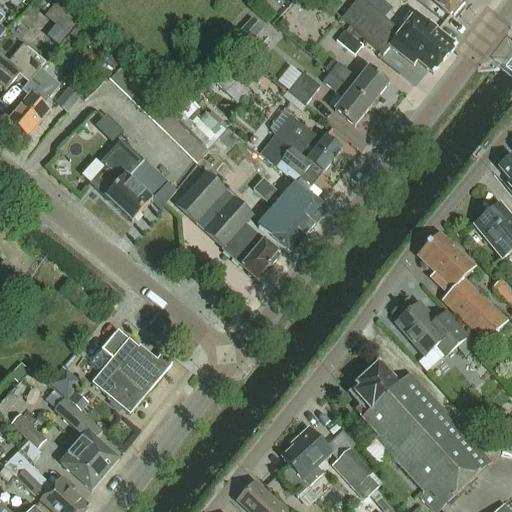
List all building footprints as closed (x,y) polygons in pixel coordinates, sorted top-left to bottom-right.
[(416,64),(430,75),(433,78),(456,49),(415,17),(400,35),(360,0),(342,22),(382,58),(389,50),(412,68),(416,64)] [(426,0),(446,17),(449,19),(465,0),(426,0)] [(77,27),(64,14),(49,28),(62,41),(77,27)] [(237,40),(247,49),(263,31),(253,22),(237,40)] [(336,45),(354,60),(363,49),(345,34),(336,45)] [(12,71),(0,61),(0,89),(4,94),(18,78),(29,86),(22,94),(29,100),(8,124),(27,140),(49,114),(43,109),(59,89),(40,73),(46,66),(29,51),(12,71)] [(225,70),(237,82),(249,70),(261,83),(263,80),(240,56),(225,70)] [(331,76),(371,109),(388,88),(368,72),(359,83),(338,67),(331,76)] [(114,92),(127,78),(120,70),(106,84),(114,92)] [(226,97),(238,84),(223,70),(211,82),(226,97)] [(288,94),(305,109),(321,90),(304,76),(288,94)] [(354,131),(371,109),(331,76),(323,85),(344,103),(334,114),(351,128),(354,131)] [(122,100),(135,86),(127,78),(114,92),(122,100)] [(130,107),(143,93),(135,86),(122,100),(130,107)] [(72,89),(55,109),(67,119),(84,99),(72,89)] [(138,115),(151,101),(143,93),(130,107),(138,115)] [(173,95),(164,103),(176,115),(185,106),(173,95)] [(145,122),(159,108),(151,101),(138,115),(145,122)] [(153,130),(167,116),(159,108),(145,122),(153,130)] [(161,138),(175,124),(167,116),(153,130),(161,138)] [(224,135),(210,120),(202,127),(216,142),(224,135)] [(303,181),(300,178),(310,165),(325,176),(343,153),(327,140),(323,145),(306,132),(293,121),(277,140),(291,152),(276,170),(298,188),(303,181)] [(169,145),(183,131),(175,124),(161,138),(169,145)] [(177,153),(191,139),(183,131),(169,145),(177,153)] [(185,161),(198,146),(191,139),(177,153),(185,161)] [(91,187),(132,226),(151,205),(161,213),(176,195),(143,165),(121,145),(100,167),(104,171),(91,187)] [(198,146),(185,161),(193,168),(206,154),(198,146)] [(511,158),(511,159),(498,171),(510,185),(507,187),(511,193),(511,158)] [(176,210),(256,282),(259,285),(280,260),(244,229),(252,219),(206,178),(176,210)] [(281,204),(283,202),(262,183),(252,195),(273,214),(259,231),(290,258),(311,233),(281,204)] [(311,233),(328,213),(296,187),(283,202),(281,204),(311,233)] [(511,222),(500,207),(474,229),(502,263),(511,254),(511,222)] [(486,347),(506,327),(463,284),(475,272),(439,237),(417,259),(435,277),(431,282),(448,299),(443,304),(486,347)] [(492,272),(501,281),(509,274),(500,265),(492,272)] [(0,305),(5,309),(25,284),(6,268),(0,271),(0,305)] [(511,310),(511,309),(511,294),(500,283),(491,291),(511,310)] [(455,352),(464,362),(474,354),(465,344),(468,341),(446,316),(435,325),(419,307),(395,328),(424,361),(436,350),(445,361),(455,352)] [(129,344),(119,336),(91,368),(101,377),(92,387),(130,419),(168,375),(167,374),(173,368),(165,361),(159,368),(130,343),(129,344)] [(424,496),(423,497),(420,500),(430,511),(441,511),(491,467),(410,378),(399,388),(377,365),(350,390),(353,392),(348,397),(364,415),(359,419),(378,439),(375,442),(424,496)] [(82,388),(62,370),(48,387),(68,404),(82,388)] [(86,407),(78,399),(71,407),(80,415),(86,407)] [(92,495),(120,463),(96,443),(101,437),(63,403),(53,414),(83,440),(60,467),(92,495)] [(28,446),(37,455),(47,445),(20,419),(11,429),(28,446)] [(288,469),(276,480),(297,502),(323,478),(317,472),(331,458),(308,433),(291,449),(293,452),(282,463),(288,469)] [(41,459),(37,455),(28,446),(4,470),(41,506),(47,511),(90,511),(91,511),(72,495),(75,492),(63,481),(52,492),(30,470),(41,459)] [(355,495),(365,486),(372,479),(350,455),(333,471),(355,495)] [(365,486),(355,495),(364,506),(370,500),(374,496),(365,486)] [(255,487),(237,505),(244,511),(281,511),(280,511),(255,487)]
